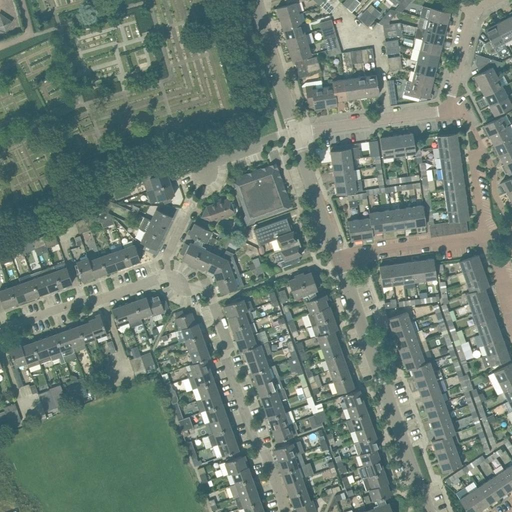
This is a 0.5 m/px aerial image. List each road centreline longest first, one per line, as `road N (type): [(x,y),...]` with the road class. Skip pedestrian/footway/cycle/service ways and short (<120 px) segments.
road 1 (residential): [(428,511),(342,256)]
road 2 (residential): [(286,511),(211,302)]
road 3 (residential): [(0,333),(165,275)]
road 4 (residential): [(485,243),(472,160),(481,147),(464,112),(447,111)]
road 5 (residential): [(299,129),(447,111)]
road 6 (residential): [(342,256),(436,241),(485,243)]
road 7 (residential): [(299,129),(258,0)]
road 8 (residential): [(342,256),(299,129)]
